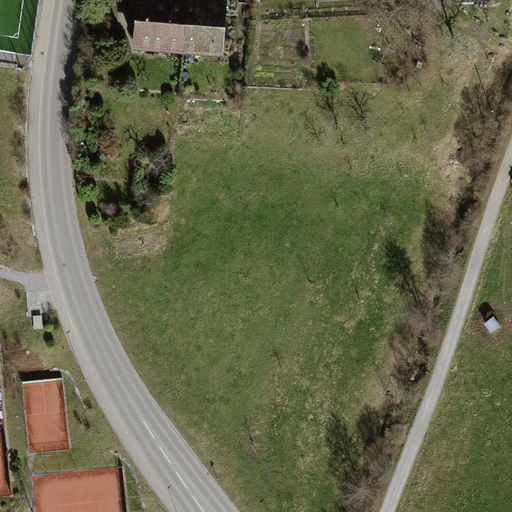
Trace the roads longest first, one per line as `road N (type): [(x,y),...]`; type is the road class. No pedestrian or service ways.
road 1 (tertiary): [(69,0),(53,131),(69,261),(105,357),(209,511)]
road 2 (track): [(511,159),(388,511)]
